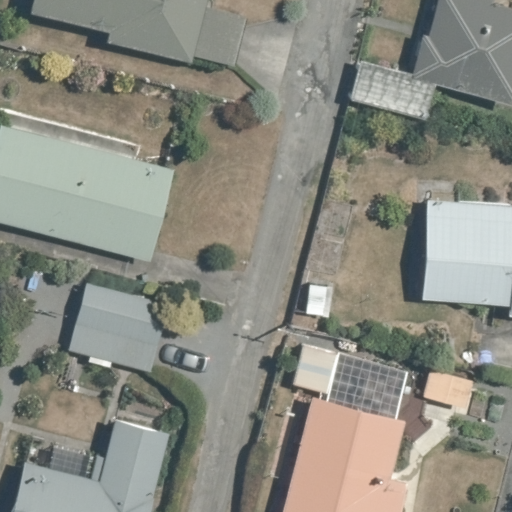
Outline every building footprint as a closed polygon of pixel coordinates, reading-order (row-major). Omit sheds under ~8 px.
[(35,0),(34,6),(109,23),(106,34),(234,64),(246,12),(207,2),(207,0),(35,0)] [(511,0),(436,0),(420,69),(364,56),(354,96),(428,113),(437,77),(511,94),(511,0)] [(176,163),(4,117),(0,131),(0,214),(152,255),(176,163)] [(511,201),(427,200),(425,294),(511,295),(511,201)] [(168,300),(86,281),(70,346),(152,365),(168,300)] [(410,511),(419,473),(393,467),(406,413),(396,411),(407,365),(297,338),(287,381),(312,387),(311,390),(282,511),(410,511)] [(475,376),(428,365),(420,399),(467,409),(475,376)] [(150,511),(169,428),(113,415),(99,477),(24,460),(12,511),(150,511)]
